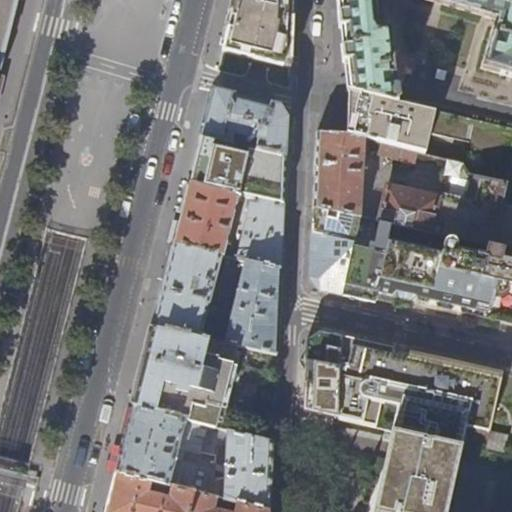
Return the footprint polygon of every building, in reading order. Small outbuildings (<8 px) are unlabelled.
[(0,0),(0,66),(10,26),(16,0),(0,0)] [(230,23),(236,0),(230,0),(217,48),(223,49),(230,23)] [(292,0),(239,0),(229,49),(289,61),(292,0)] [(511,0),(339,0),(345,63),(348,93),(363,96),(363,97),(399,106),(392,33),(385,27),(380,28),(377,0),(424,0),(499,21),(495,32),(492,31),(481,70),(511,79),(511,0)] [(222,54),(218,72),(289,90),(290,71),(284,70),(222,54)] [(286,135),(287,120),(280,107),(213,91),(207,114),(201,140),(207,142),(206,146),(211,148),(212,143),(230,148),(229,152),(240,154),(240,150),(285,161),(286,135)] [(363,96),(348,93),(347,112),(346,135),(364,140),(424,155),(433,114),(399,106),(363,97),(363,96)] [(360,218),(364,140),(346,135),(316,134),(314,173),(313,208),(360,218)] [(385,192),(378,222),(391,225),(491,248),(500,208),(505,186),(470,176),(462,165),(447,161),(437,204),(434,200),(420,197),(421,190),(407,187),(406,193),(389,189),(385,192)] [(223,258),(239,197),(221,193),(189,186),(179,225),(174,246),(221,257),(223,258)] [(281,243),(283,207),(252,200),(236,261),(245,263),(280,271),(281,243)] [(342,297),(373,303),(391,225),(378,222),(360,218),(313,208),(311,253),(309,280),(318,292),(342,297)] [(511,211),(500,208),(491,248),(511,252),(511,211)] [(511,333),(511,252),(491,248),(391,225),(373,303),(416,313),(503,332),(511,333)] [(221,257),(174,246),(163,290),(153,329),(199,340),(205,315),(214,317),(217,307),(208,304),(221,257)] [(278,308),(280,271),(245,263),(224,345),(276,357),(278,308)] [(274,399),(276,357),(224,345),(199,340),(153,329),(144,364),(133,409),(272,444),(274,399)] [(333,418),(336,419),(345,338),(329,335),(319,332),(306,341),(303,411),(333,418)] [(397,406),(391,431),(424,438),(425,402),(429,402),(429,358),(422,356),(409,360),(409,361),(393,358),(395,350),(387,348),(345,338),(336,419),(376,427),(381,403),(397,406)] [(461,446),(465,426),(488,431),(501,374),(429,358),(429,402),(425,402),(424,438),(457,445),(461,446)] [(150,483),(170,488),(194,494),(217,500),(228,503),(264,511),(269,511),(271,481),(272,444),(133,409),(124,443),(116,475),(150,483)] [(441,511),(457,445),(424,438),(391,431),(376,500),(373,511),(441,511)] [(147,495),(150,483),(116,475),(113,487),(106,511),(188,511),(194,494),(170,488),(167,500),(147,495)] [(215,511),(214,511),(217,500),(194,494),(188,511),(264,511),(228,503),(225,511),(215,511)]
